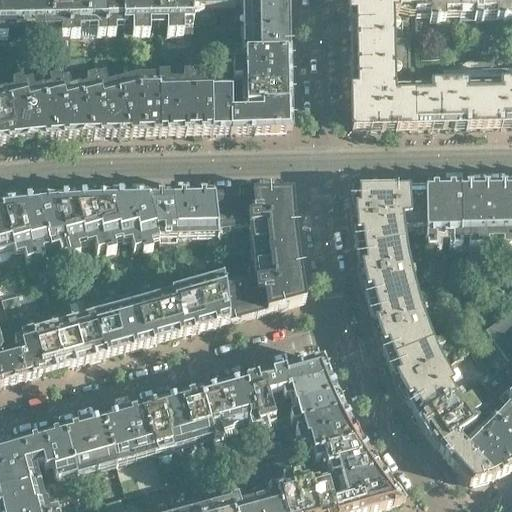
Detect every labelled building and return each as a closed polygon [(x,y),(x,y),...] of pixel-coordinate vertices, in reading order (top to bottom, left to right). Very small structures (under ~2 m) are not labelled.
[(14,28),(13,0),(0,0),(0,41),(5,41),(5,29),(14,28)] [(32,41),(31,0),(13,0),(14,28),(23,28),(23,41),(32,41)] [(50,28),(49,0),(31,0),(32,41),(41,40),(41,28),(50,28)] [(68,40),(67,0),(49,0),(50,28),(59,28),(59,40),(68,40)] [(86,27),(85,0),(67,0),(68,40),(77,40),(77,27),(86,27)] [(104,39),(103,0),(85,0),(86,27),(95,27),(95,39),(104,39)] [(121,27),(121,0),(103,0),(104,39),(113,39),(113,27),(121,27)] [(137,39),(136,0),(121,0),(121,27),(122,39),(137,39)] [(154,26),(153,0),(136,0),(137,39),(146,38),(145,26),(154,26)] [(171,38),(171,0),(153,0),(154,26),(163,26),(163,38),(171,38)] [(188,26),(188,21),(188,0),(171,0),(171,38),(180,38),(179,26),(188,26)] [(288,57),(288,27),(287,0),(188,0),(188,21),(196,21),(209,9),(241,8),(242,58),(244,58),(288,57)] [(405,82),(404,42),(397,42),(397,23),(401,23),(401,14),(413,14),(413,0),(347,0),(349,95),(350,135),(444,134),(442,81),(405,82)] [(437,24),(436,0),(413,0),(413,14),(414,25),(422,25),(421,17),(423,17),(423,13),(430,12),(430,25),(437,24)] [(459,16),(458,0),(436,0),(437,24),(444,24),(444,12),(451,12),(451,16),(459,16)] [(481,23),(481,15),(480,0),(458,0),(459,16),(468,16),(468,12),(473,12),(473,24),(481,23)] [(504,23),(503,0),(480,0),(481,15),(489,15),(489,11),(496,11),(496,23),(504,23)] [(511,0),(503,0),(504,23),(511,23),(510,11),(511,10),(511,0)] [(69,62),(68,48),(50,48),(51,63),(69,62)] [(138,60),(138,52),(122,52),(122,60),(138,60)] [(155,60),(155,52),(138,52),(138,60),(155,60)] [(289,73),(288,57),(244,58),(244,66),(232,66),(233,74),(289,73)] [(138,60),(122,60),(105,61),(108,70),(158,69),(158,60),(155,60),(138,60)] [(289,89),(289,73),(233,74),(233,82),(245,82),(245,90),(289,89)] [(211,139),(210,97),(209,91),(201,92),(201,79),(192,80),(194,139),(211,139)] [(511,132),(511,79),(442,81),(444,134),(511,132)] [(129,141),(115,92),(106,95),(102,80),(94,83),(110,142),(129,141)] [(176,140),(175,92),(167,92),(167,80),(158,81),(159,140),(176,140)] [(194,139),(192,80),(183,80),(183,92),(175,92),(176,140),(194,139)] [(110,142),(94,83),(93,81),(84,83),(88,97),(80,99),(92,142),(110,142)] [(159,140),(158,81),(112,82),(115,92),(129,141),(159,140)] [(73,142),(58,88),(57,84),(39,88),(42,98),(55,144),(73,142)] [(36,145),(21,90),(20,86),(12,88),(15,100),(6,103),(18,147),(36,145)] [(92,142),(80,99),(79,97),(70,100),(66,86),(58,88),(73,142),(92,142)] [(55,144),(42,98),(33,101),(29,88),(21,90),(36,145),(55,144)] [(289,108),(289,89),(245,90),(245,109),(261,109),(289,108)] [(230,139),(230,117),(229,97),(210,97),(211,139),(230,139)] [(18,147),(6,103),(6,101),(0,102),(0,148),(0,149),(18,147)] [(290,137),(289,108),(261,109),(261,116),(262,138),(290,137)] [(262,138),(261,116),(230,117),(230,139),(262,138)] [(493,241),(492,192),(475,193),(476,253),(485,253),(485,241),(493,241)] [(510,252),(509,192),(492,192),(493,241),(501,240),(501,252),(510,252)] [(459,241),(458,193),(424,194),(425,234),(426,254),(433,254),(433,258),(453,258),(453,253),(460,253),(459,241)] [(476,253),(475,193),(458,193),(459,241),(467,241),(467,253),(476,253)] [(425,234),(424,194),(351,195),(351,215),(352,227),(355,226),(356,236),(353,236),(357,265),(406,258),(404,247),(402,234),(425,234)] [(294,236),(291,197),(273,197),(269,196),(265,196),(262,198),(212,199),(216,236),(242,233),(241,231),(248,230),(250,247),(255,246),(256,257),(296,252),(294,236)] [(217,239),(216,236),(212,199),(171,200),(176,240),(217,239)] [(176,240),(171,200),(146,201),(156,241),(176,240)] [(121,242),(109,201),(91,202),(54,204),(71,263),(72,266),(81,264),(77,250),(85,248),(86,250),(95,248),(98,259),(106,256),(107,260),(116,257),(113,245),(121,242)] [(142,254),(128,201),(109,201),(121,242),(122,245),(131,243),(134,256),(142,254)] [(156,241),(146,201),(128,201),(142,254),(144,258),(153,255),(149,243),(156,241)] [(71,263),(54,204),(36,205),(49,253),(49,255),(58,253),(62,266),(71,263)] [(49,253),(36,205),(17,207),(0,210),(0,211),(12,253),(14,259),(23,256),(26,268),(34,266),(34,268),(43,265),(41,255),(49,253)] [(0,256),(12,253),(0,211),(0,256)] [(304,306),(299,277),(298,269),(296,252),(256,257),(258,268),(253,269),(255,285),(248,286),(248,284),(223,287),(228,327),(276,314),(279,314),(284,313),(287,311),(304,306)] [(220,263),(219,255),(198,255),(199,266),(220,263)] [(493,272),(493,256),(476,256),(476,273),(493,272)] [(415,298),(409,278),(407,267),(406,258),(357,265),(358,273),(360,284),(363,283),(365,293),(362,293),(367,311),(415,298)] [(164,271),(161,260),(145,265),(148,273),(148,275),(164,271)] [(148,273),(145,265),(145,263),(128,268),(130,277),(143,274),(148,273)] [(458,278),(458,267),(439,268),(440,279),(458,278)] [(167,281),(164,271),(148,275),(148,273),(143,274),(146,287),(167,281)] [(228,327),(223,287),(223,285),(193,294),(204,334),(228,327)] [(204,334),(193,294),(171,300),(172,302),(183,340),(204,334)] [(429,341),(422,324),(418,310),(415,298),(367,311),(372,328),(376,340),(379,339),(382,347),(379,348),(385,365),(431,348),(429,341)] [(183,340),(172,302),(132,313),(143,351),(183,340)] [(143,351),(132,313),(92,324),(102,362),(143,351)] [(508,363),(511,358),(511,314),(485,335),(508,363)] [(102,362),(92,324),(72,330),(82,368),(102,362)] [(82,368),(72,330),(52,335),(63,374),(82,368)] [(63,374),(52,335),(32,341),(43,379),(63,374)] [(43,379),(32,341),(32,340),(13,345),(15,356),(24,385),(43,379)] [(458,397),(436,358),(431,348),(385,365),(393,382),(399,394),(402,393),(406,401),(404,402),(417,424),(453,400),(458,397)] [(24,385),(15,356),(9,357),(8,362),(0,363),(0,390),(0,391),(24,385)] [(321,363),(260,380),(265,399),(281,395),(283,403),(290,400),(293,409),(335,398),(328,382),(321,363)] [(492,397),(504,385),(497,379),(485,391),(492,397)] [(273,425),(265,399),(260,380),(245,385),(258,433),(260,440),(268,437),(265,427),(273,425)] [(258,433),(245,385),(222,391),(233,428),(248,424),(247,427),(249,436),(258,433)] [(233,428),(222,391),(200,397),(212,440),(214,446),(223,443),(220,435),(218,432),(233,428)] [(212,440),(200,397),(161,408),(173,451),(212,440)] [(342,413),(341,413),(335,398),(293,409),(295,419),(288,421),(290,429),(299,426),(299,425),(342,413)] [(472,428),(467,420),(476,414),(466,401),(457,407),(453,400),(417,424),(427,439),(436,453),(451,442),(472,428)] [(173,451),(161,408),(142,414),(153,456),(173,451)] [(511,417),(509,414),(507,412),(493,426),(511,445),(511,417)] [(350,429),(342,413),(299,425),(299,426),(301,434),(293,436),(296,444),(350,429)] [(153,456),(142,414),(102,425),(114,467),(153,456)] [(114,467),(102,425),(83,430),(95,473),(114,467)] [(511,445),(493,426),(479,441),(511,473),(511,445)] [(358,444),(350,429),(296,444),(298,452),(308,449),(311,457),(358,444)] [(95,473),(83,430),(65,435),(76,476),(76,478),(95,473)] [(76,476),(65,435),(43,442),(52,475),(54,482),(76,476)] [(511,473),(479,441),(464,456),(493,484),(511,473)] [(52,475),(43,442),(0,453),(0,476),(29,469),(30,472),(42,468),(45,477),(52,475)] [(493,484),(464,456),(464,455),(451,442),(436,453),(437,454),(448,468),(456,478),(465,487),(468,490),(493,484)] [(368,459),(361,448),(358,444),(311,457),(313,465),(322,462),(325,471),(327,471),(368,459)] [(378,474),(368,459),(327,471),(330,479),(337,477),(339,485),(378,474)] [(264,479),(259,463),(243,468),(247,483),(264,479)] [(0,497),(34,488),(30,472),(29,469),(0,476),(0,497)] [(390,490),(378,474),(339,485),(344,503),(390,490)] [(314,511),(307,488),(299,490),(296,480),(288,482),(296,511),(314,511)] [(296,511),(288,482),(280,484),(283,495),(275,497),(279,511),(296,511)] [(331,511),(330,507),(325,489),(317,492),(315,486),(307,488),(314,511),(331,511)] [(0,511),(22,511),(39,507),(34,488),(0,497),(0,511)] [(386,511),(403,507),(400,503),(390,490),(344,503),(346,511),(386,511)] [(147,511),(166,507),(162,491),(143,497),(146,511),(147,511)] [(279,511),(275,497),(273,491),(266,493),(269,505),(254,509),(255,511),(279,511)] [(255,511),(254,509),(244,511),(238,511),(236,502),(228,504),(230,510),(230,511),(255,511)] [(346,511),(344,503),(330,507),(331,511),(346,511)]
